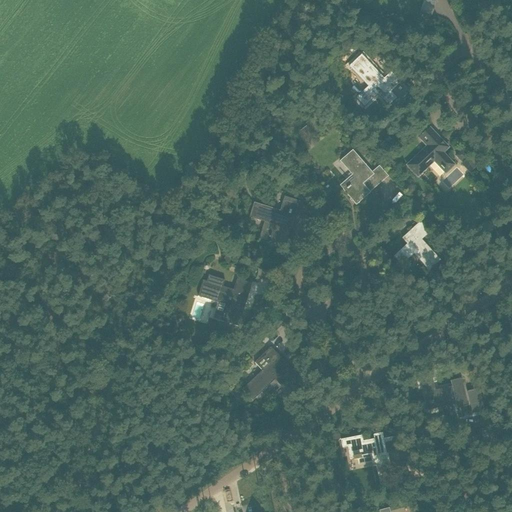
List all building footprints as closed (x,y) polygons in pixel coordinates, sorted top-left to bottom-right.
[(422,0),(420,11),(432,14),(435,1),(429,0),(422,0)] [(389,94),(400,83),(390,72),(384,78),(361,55),(349,67),(368,87),(356,98),(364,107),(377,94),(388,106),(395,100),(389,94)] [(418,139),(425,146),(405,165),(417,178),(434,163),(444,174),(446,172),(454,165),(442,153),(448,148),(430,129),(418,139)] [(339,161),(355,179),(342,190),(356,205),(370,193),(370,192),(388,176),(379,166),(372,172),(352,150),(339,161)] [(472,156),(468,160),(473,164),(477,161),(472,156)] [(285,246),(294,216),(298,217),(303,202),(284,197),(280,210),(252,202),(248,215),(273,223),(268,241),(285,246)] [(402,238),(407,244),(393,257),(401,265),(413,254),(429,271),(440,260),(421,240),(429,233),(420,222),(402,238)] [(226,255),(222,261),(228,264),(232,258),(226,255)] [(198,297),(225,305),(219,321),(238,327),(252,284),(238,279),(234,290),(222,287),(224,280),(208,275),(206,282),(203,281),(198,297)] [(252,342),(256,346),(265,339),(260,334),(252,342)] [(242,389),(252,401),(276,379),(288,392),(287,393),(287,394),(302,380),(270,347),(255,362),(263,370),(242,389)] [(431,382),(422,384),(427,404),(436,401),(437,406),(446,404),(445,402),(455,399),(456,407),(459,406),(465,405),(459,379),(450,381),(452,391),(443,393),(442,390),(434,392),(431,382)] [(340,440),(342,448),(348,447),(349,449),(347,449),(349,460),(353,459),(353,460),(360,458),(370,455),(372,464),(386,461),(385,455),(386,455),(382,433),(373,435),(374,441),(363,443),(361,436),(340,440)]
